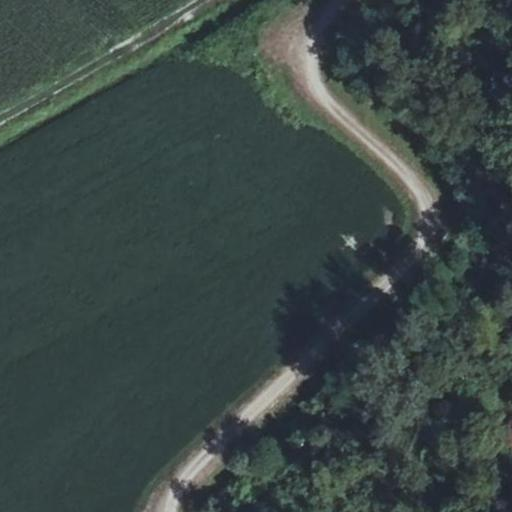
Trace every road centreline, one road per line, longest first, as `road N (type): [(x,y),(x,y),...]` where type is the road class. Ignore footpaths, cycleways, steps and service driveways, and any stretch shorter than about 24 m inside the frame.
road 1 (track): [(338,0),(309,21),(308,74),(328,104),(415,180),(430,224),(401,265),(189,472),(166,511)]
road 2 (track): [(0,119),(204,0)]
